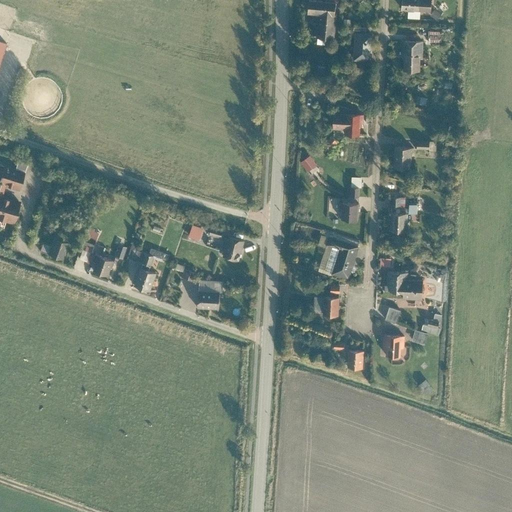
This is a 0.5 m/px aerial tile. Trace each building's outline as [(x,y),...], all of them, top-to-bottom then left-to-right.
[(336,3),(336,2),(318,0),(305,0),(304,15),(319,16),(317,35),(333,36),(336,3)] [(431,0),(400,0),(400,10),(431,11),(431,0)] [(431,28),(431,40),(442,40),(443,29),(431,28)] [(368,59),(369,33),(351,33),(351,58),(368,59)] [(420,57),(421,41),(402,40),(401,70),(415,70),(415,57),(420,57)] [(326,99),(337,102),(338,96),(328,93),(326,99)] [(360,137),(361,115),(331,114),(331,127),(342,127),(342,137),(360,137)] [(328,144),(334,148),(339,139),(334,136),(328,144)] [(410,149),(392,149),(392,169),(410,169),(410,149)] [(303,160),(310,170),(320,163),(312,153),(303,160)] [(0,222),(11,227),(20,203),(0,196),(4,186),(18,191),(24,174),(1,166),(0,168),(0,222)] [(359,197),(358,188),(350,188),(351,197),(359,197)] [(412,211),(420,211),(420,202),(412,202),(412,211)] [(358,220),(358,203),(339,203),(339,220),(358,220)] [(407,213),(387,212),(387,232),(407,233),(407,213)] [(191,236),(202,239),(206,226),(194,223),(191,236)] [(91,225),(80,257),(90,261),(101,229),(91,225)] [(212,236),(225,236),(225,228),(213,227),(212,236)] [(345,279),(357,245),(326,234),(323,244),(339,249),(330,273),(345,279)] [(238,260),(244,240),(229,236),(223,256),(238,260)] [(69,247),(50,240),(45,255),(63,262),(69,247)] [(108,277),(112,259),(95,255),(90,272),(108,277)] [(383,255),(382,263),(393,265),(394,257),(383,255)] [(186,268),(183,275),(194,279),(197,272),(186,268)] [(148,290),(153,275),(134,269),(129,284),(148,290)] [(420,298),(422,281),(406,280),(407,272),(387,270),(385,294),(420,298)] [(217,310),(218,293),(205,293),(205,280),(195,279),(194,310),(217,310)] [(337,317),(338,298),(320,298),(320,317),(337,317)] [(393,322),(396,310),(385,307),(381,319),(393,322)] [(426,335),(412,330),(408,341),(422,346),(426,335)] [(399,339),(384,338),(382,358),(398,359),(399,339)] [(360,370),(362,353),(343,351),(341,369),(360,370)]
